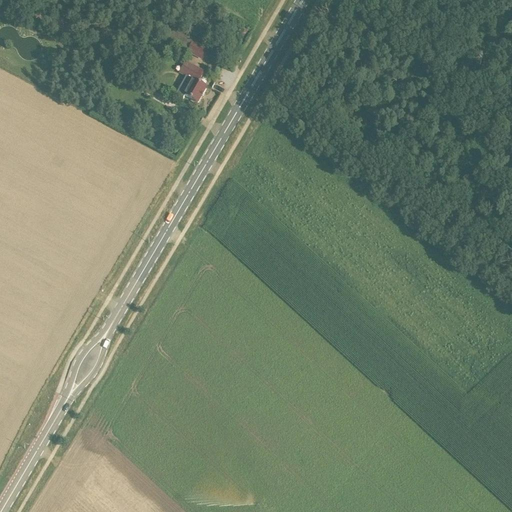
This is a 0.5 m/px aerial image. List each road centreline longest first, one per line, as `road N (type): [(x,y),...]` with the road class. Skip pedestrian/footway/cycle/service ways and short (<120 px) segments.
road 1 (primary): [(116,316),(302,0)]
road 2 (track): [(332,0),(511,138)]
